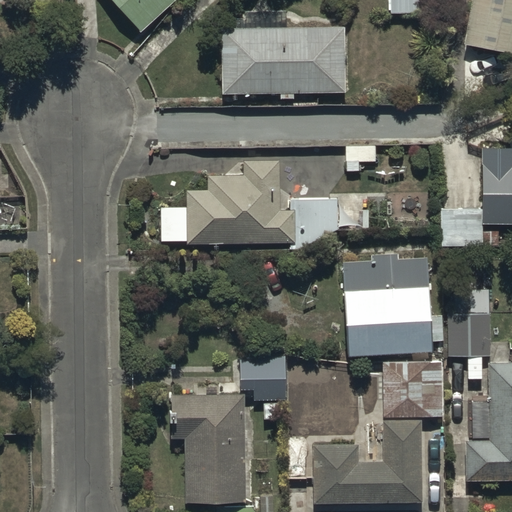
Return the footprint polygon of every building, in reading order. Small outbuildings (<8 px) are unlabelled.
[(174,0),(113,0),(142,30),(174,0)] [(393,0),(394,14),(433,12),(432,0),(393,0)] [(511,54),(511,0),(473,0),(465,46),(511,54)] [(250,27),(221,27),(220,92),(279,92),(279,97),(292,97),(292,92),(346,92),(346,27),(289,27),(289,12),(250,12),(250,27)] [(374,144),(346,145),(346,171),(359,170),(359,161),(375,161),(374,144)] [(511,145),(484,145),(482,210),(442,210),(441,247),(496,248),(496,231),(481,231),(481,223),(511,223),(511,145)] [(296,209),(281,209),(282,160),(243,159),(243,175),(208,174),(207,191),(187,190),(187,208),(162,207),(161,240),(186,241),(186,243),(260,242),(296,242),(296,209)] [(342,260),(346,356),(435,353),(431,256),(399,258),(399,251),(372,252),(372,259),(342,260)] [(456,314),(449,314),(449,356),(492,356),(492,313),(474,313),(474,291),(456,291),(456,314)] [(287,355),(243,354),(242,387),(286,388),(287,355)] [(443,360),(383,360),(382,416),(443,416),(443,360)] [(511,479),(511,362),(488,363),(489,399),(472,400),(473,440),(466,441),(467,480),(511,479)] [(246,394),(172,395),(172,437),(184,437),(185,501),(218,500),(218,511),(251,511),(252,501),(247,501),(246,394)] [(313,444),(314,503),(423,502),(423,419),(383,420),(384,461),(358,461),(358,443),(313,444)]
